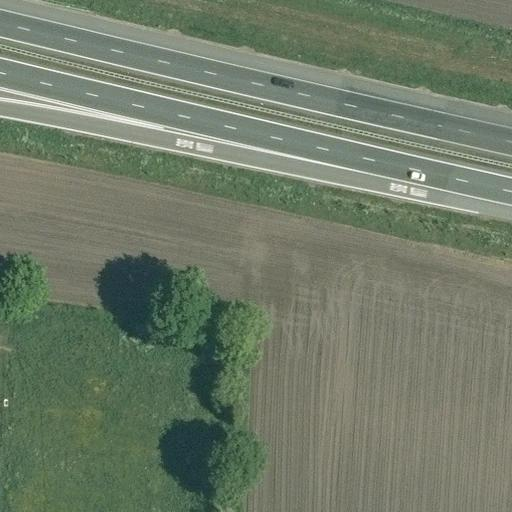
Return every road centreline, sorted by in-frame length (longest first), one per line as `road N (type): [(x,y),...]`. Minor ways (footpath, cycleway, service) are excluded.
road 1 (motorway): [(511,143),(0,23)]
road 2 (motorway): [(0,74),(511,193)]
